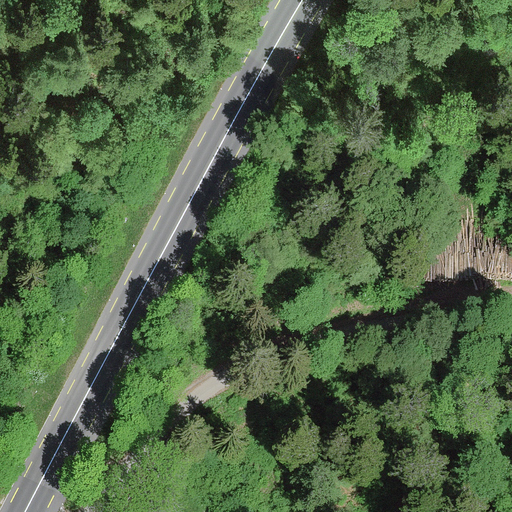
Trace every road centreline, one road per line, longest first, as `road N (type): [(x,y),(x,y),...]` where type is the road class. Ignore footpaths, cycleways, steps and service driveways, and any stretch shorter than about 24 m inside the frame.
road 1 (primary): [(304,0),(27,511)]
road 2 (unclassified): [(511,304),(431,309),(294,346),(229,373),(169,417),(95,511)]
